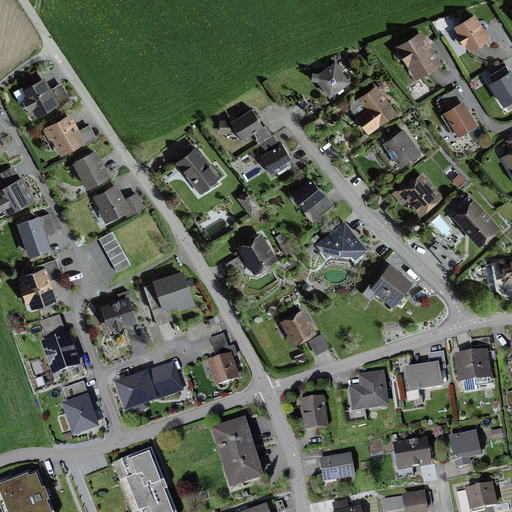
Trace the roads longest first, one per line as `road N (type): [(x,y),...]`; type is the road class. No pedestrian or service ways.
road 1 (residential): [(267,391),(200,270),(20,0)]
road 2 (residential): [(121,446),(79,322),(87,285),(75,249),(2,110)]
road 3 (residential): [(472,327),(278,115)]
road 4 (residential): [(267,391),(472,327)]
road 5 (residential): [(121,446),(267,391)]
road 6 (residential): [(305,511),(299,465),(267,391)]
road 7 (residential): [(0,466),(121,446)]
